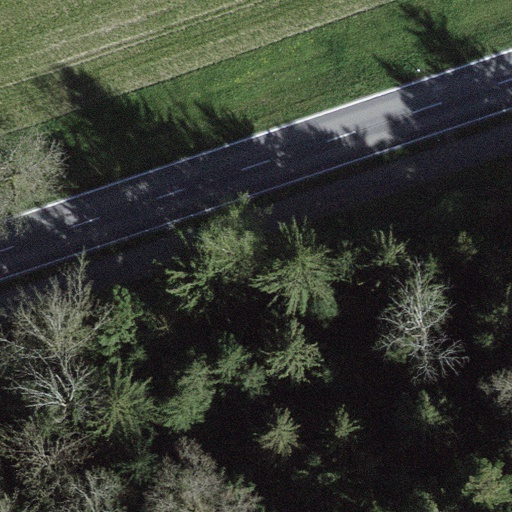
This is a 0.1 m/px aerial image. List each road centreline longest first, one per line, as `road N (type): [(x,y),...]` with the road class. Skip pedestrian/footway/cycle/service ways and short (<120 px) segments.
road 1 (track): [(0,309),(511,137)]
road 2 (secondary): [(0,249),(511,77)]
